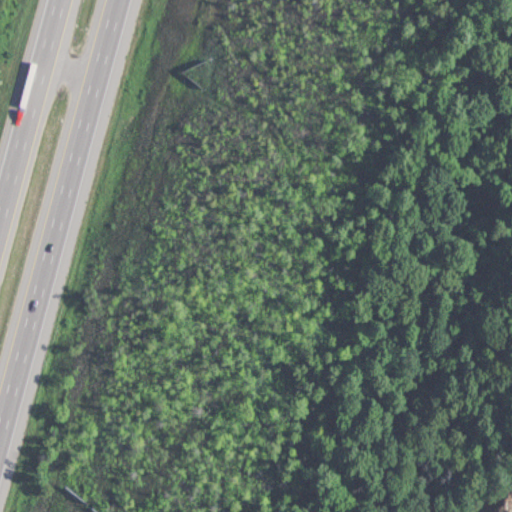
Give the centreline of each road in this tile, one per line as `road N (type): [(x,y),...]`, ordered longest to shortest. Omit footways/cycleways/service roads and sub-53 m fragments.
road 1 (motorway): [(0,440),(120,0)]
road 2 (motorway): [(57,0),(0,211)]
